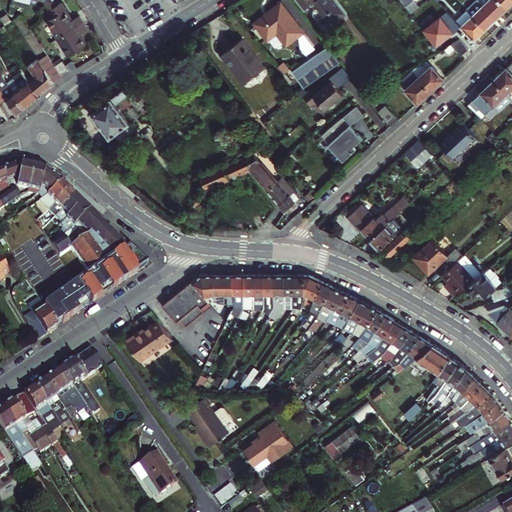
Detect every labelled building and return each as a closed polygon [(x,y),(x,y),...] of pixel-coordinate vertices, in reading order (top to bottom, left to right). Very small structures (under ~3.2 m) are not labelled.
[(59,0),(56,2),(54,0),(48,0),(47,1),(54,13),(49,16),(60,34),(85,18),(82,12),(73,17),(63,0),(59,0)] [(338,0),(300,0),(304,6),(312,1),(313,4),(313,6),(312,7),(312,9),(313,11),(314,12),(315,13),(316,15),(318,15),(321,15),(327,24),(347,11),(338,0)] [(511,8),(502,0),(482,0),(481,1),(499,19),(511,8)] [(489,29),(499,19),(481,1),(471,11),(489,29)] [(315,48),(282,2),(255,23),(268,40),(270,38),(276,47),(279,47),(285,43),(287,46),(299,36),(301,47),(306,54),(315,48)] [(416,2),(408,8),(412,14),(420,8),(416,2)] [(469,31),(477,41),(489,29),(471,11),(460,22),(469,31)] [(89,24),(85,18),(60,34),(70,51),(88,40),(81,29),(89,24)] [(268,67),(245,38),(224,53),(239,73),(237,74),(245,84),(268,67)] [(459,39),(444,50),(447,54),(453,49),(462,58),(470,50),(459,39)] [(292,72),(303,88),(340,61),(329,46),(292,72)] [(38,58),(52,80),(61,75),(60,73),(54,64),(47,52),(38,58)] [(36,96),(53,82),(52,80),(38,58),(37,57),(28,63),(32,70),(35,75),(27,82),(36,96)] [(60,73),(69,67),(64,58),(54,64),(60,73)] [(282,61),(275,66),(280,73),(288,68),(282,61)] [(511,62),(495,78),(508,93),(511,89),(511,62)] [(433,66),(420,77),(433,90),(446,79),(433,66)] [(0,72),(0,76),(1,78),(4,76),(10,72),(7,68),(0,72)] [(413,70),(408,75),(414,82),(406,89),(419,103),(433,90),(420,77),(413,70)] [(469,103),(482,117),(494,106),(500,112),(511,101),(511,96),(508,93),(495,78),(469,103)] [(369,79),(362,84),(368,92),(374,88),(369,79)] [(26,81),(19,87),(28,102),(36,96),(27,82),(26,81)] [(333,81),(315,96),(326,109),(344,94),(333,81)] [(132,92),(128,86),(91,113),(109,138),(113,135),(118,142),(136,130),(117,103),(132,92)] [(28,102),(19,87),(13,91),(23,107),(28,102)] [(0,123),(3,122),(0,116),(0,104),(8,118),(15,113),(5,97),(3,93),(0,88),(0,123)] [(23,107),(13,91),(5,97),(15,113),(23,107)] [(377,102),(373,95),(368,98),(373,105),(377,102)] [(386,105),(379,112),(387,123),(396,116),(386,105)] [(364,116),(357,107),(344,117),(322,137),(329,144),(328,146),(341,162),(355,151),(353,149),(359,143),(364,140),(358,132),(357,133),(352,126),(364,116)] [(464,122),(438,143),(450,157),(476,136),(464,122)] [(237,144),(227,132),(221,138),(230,150),(237,144)] [(432,153),(419,139),(406,152),(419,166),(432,153)] [(255,154),(248,158),(251,165),(249,166),(251,171),(252,171),(257,177),(267,170),(269,172),(272,170),(268,165),(265,168),(255,154)] [(248,158),(226,168),(232,180),(251,171),(249,166),(251,165),(248,158)] [(24,165),(5,172),(13,192),(18,189),(15,181),(22,177),(25,165),(24,165)] [(22,177),(21,184),(44,190),(48,172),(46,171),(25,165),(22,177)] [(226,168),(203,178),(208,191),(205,193),(209,196),(213,192),(211,189),(232,180),(226,168)] [(267,170),(257,177),(268,190),(281,180),(272,170),(269,172),(267,170)] [(0,173),(0,186),(4,185),(6,192),(0,194),(0,202),(2,201),(13,192),(5,172),(0,173)] [(49,192),(54,176),(50,173),(48,172),(44,190),(49,192)] [(66,186),(54,176),(49,192),(44,190),(43,193),(41,194),(46,201),(66,186)] [(284,178),(281,180),(268,190),(286,211),(287,211),(295,204),(295,203),(299,200),(294,194),(296,193),(284,178)] [(53,211),(72,192),(66,186),(46,201),(39,206),(47,216),(53,211)] [(13,192),(2,201),(8,208),(24,196),(18,189),(13,192)] [(78,198),(72,192),(53,211),(60,217),(78,198)] [(312,196),(308,192),(302,197),(306,201),(312,196)] [(209,196),(205,193),(200,200),(202,203),(209,196)] [(364,226),(373,236),(392,218),(412,200),(407,193),(387,211),(386,210),(379,217),(364,202),(349,215),(361,228),(364,226)] [(85,205),(78,198),(60,217),(67,224),(85,205)] [(295,204),(287,211),(289,213),(297,207),(295,204)] [(64,227),(72,234),(93,213),(85,205),(67,224),(64,227)] [(101,220),(93,213),(72,234),(68,238),(57,246),(65,258),(74,251),(92,277),(131,249),(128,247),(108,227),(101,220)] [(382,247),(398,232),(392,225),(395,222),(392,218),(373,236),(382,247)] [(401,229),(395,222),(392,225),(398,232),(401,229)] [(412,237),(406,230),(385,248),(392,255),(412,237)] [(465,254),(458,247),(450,254),(436,239),(417,257),(431,273),(447,257),(454,265),(465,254)] [(48,307),(61,328),(155,267),(143,258),(131,249),(92,277),(48,307)] [(454,265),(445,273),(452,281),(461,292),(470,284),(482,274),(471,261),(465,254),(454,265)] [(15,272),(5,257),(0,260),(0,284),(10,278),(9,276),(15,272)] [(489,268),(486,271),(498,284),(500,281),(489,268)] [(482,274),(470,284),(475,291),(478,289),(482,293),(485,292),(487,294),(498,284),(486,271),(482,274)] [(229,306),(236,306),(237,277),(204,276),(199,281),(195,284),(208,300),(219,296),(226,296),(226,299),(229,299),(229,306)] [(246,308),(247,277),(237,277),(236,306),(236,309),(236,310),(245,310),(246,308)] [(257,309),(258,277),(247,277),(246,308),(245,310),(241,318),(249,322),(257,309)] [(267,277),(258,277),(257,309),(265,311),(266,308),(267,277)] [(276,309),(277,277),(267,277),(266,308),(265,311),(272,316),(276,309)] [(287,309),(288,278),(277,277),(276,309),(287,309)] [(296,309),(297,278),(288,278),(287,309),(296,309)] [(307,302),(308,298),(314,278),(297,278),(296,309),(296,310),(294,313),(299,317),(304,311),(304,309),(307,302)] [(318,304),(328,286),(314,278),(308,298),(318,304)] [(461,292),(452,281),(447,285),(456,295),(461,292)] [(497,299),(511,293),(511,283),(494,290),(497,299)] [(208,300),(195,284),(167,307),(181,325),(185,321),(190,329),(208,315),(205,311),(213,305),(208,300)] [(322,318),(337,290),(328,286),(318,304),(312,313),(306,322),(313,328),(314,327),(322,318)] [(345,295),(337,290),(322,318),(314,327),(320,332),(329,322),(345,295)] [(337,326),(354,299),(345,295),(329,322),(337,326)] [(41,341),(61,328),(48,307),(43,299),(31,307),(38,317),(30,322),(41,341)] [(339,327),(346,332),(363,303),(354,299),(337,326),(339,327)] [(354,336),(371,308),(363,303),(346,332),(354,336)] [(511,332),(511,308),(511,307),(508,304),(489,311),(511,332)] [(236,310),(230,307),(226,316),(231,319),(236,310)] [(354,336),(361,340),(381,313),(371,308),(354,336)] [(364,342),(370,346),(389,318),(381,313),(361,340),(353,348),(355,351),(364,342)] [(378,349),(397,323),(389,318),(370,346),(359,355),(358,356),(363,361),(370,356),(378,349)] [(174,339),(161,320),(128,343),(141,362),(174,339)] [(406,329),(397,323),(378,349),(370,356),(375,364),(380,360),(387,355),(406,329)] [(320,332),(314,327),(313,328),(311,330),(317,336),(320,332)] [(344,333),(339,327),(333,333),(338,338),(344,333)] [(414,333),(406,329),(387,355),(380,360),(385,366),(390,362),(395,359),(414,333)] [(399,362),(403,365),(422,339),(414,333),(395,359),(399,362)] [(349,341),(345,337),(333,347),(337,351),(349,341)] [(436,348),(422,339),(403,365),(407,369),(420,360),(436,348)] [(29,348),(23,340),(15,345),(20,353),(29,348)] [(370,346),(364,342),(355,351),(359,355),(370,346)] [(436,348),(420,360),(439,373),(452,359),(436,348)] [(91,351),(87,354),(98,372),(104,368),(99,362),(91,351)] [(80,384),(98,372),(87,354),(63,370),(89,407),(97,420),(104,415),(86,387),(80,384)] [(363,361),(358,356),(350,362),(355,368),(363,361)] [(395,359),(390,362),(394,368),(399,362),(395,359)] [(447,379),(460,365),(452,359),(439,373),(447,379)] [(394,368),(390,362),(385,366),(375,374),(379,380),(394,368)] [(457,386),(462,380),(470,372),(460,365),(447,379),(457,386)] [(248,378),(239,391),(247,391),(254,380),(260,373),(254,369),(248,378)] [(63,370),(59,373),(70,389),(65,392),(74,406),(81,413),(89,407),(63,370)] [(470,372),(462,380),(467,384),(463,388),(469,393),(473,389),(481,381),(474,374),(470,372)] [(59,373),(48,380),(68,410),(74,406),(65,392),(70,389),(59,373)] [(436,393),(441,386),(447,379),(439,373),(433,381),(438,385),(433,390),(436,393)] [(248,378),(242,374),(231,391),(239,391),(248,378)] [(259,384),(255,391),(260,391),(267,383),(263,379),(259,384)] [(48,380),(37,387),(64,427),(74,420),(68,410),(48,380)] [(254,380),(247,391),(255,391),(259,384),(254,380)] [(473,389),(479,395),(487,387),(481,381),(473,389)] [(441,386),(436,393),(438,395),(444,388),(441,386)] [(64,427),(37,387),(27,394),(38,411),(42,417),(53,434),(64,427)] [(387,387),(378,393),(382,399),(391,392),(387,387)] [(444,400),(454,389),(451,387),(441,397),(444,400)] [(487,387),(479,395),(482,398),(478,401),(481,405),(495,395),(487,387)] [(38,411),(27,394),(6,408),(33,450),(37,448),(38,451),(52,442),(68,465),(72,462),(53,434),(42,417),(32,423),(29,417),(38,411)] [(479,406),(484,414),(500,402),(495,395),(481,405),(479,406)] [(373,398),(356,410),(361,418),(378,406),(373,398)] [(213,406),(208,399),(188,412),(198,426),(201,431),(199,432),(210,448),(230,435),(225,428),(216,414),(211,408),(213,406)] [(484,414),(489,422),(506,411),(500,402),(484,414)] [(6,408),(0,411),(0,421),(32,470),(42,463),(33,450),(6,408)] [(222,410),(216,414),(225,428),(233,422),(226,411),(222,410)] [(489,422),(495,431),(511,420),(506,411),(489,422)] [(511,420),(495,431),(501,439),(511,431),(511,420)] [(261,437),(252,443),(242,450),(256,471),(291,446),(274,422),(258,433),(259,435),(261,437)] [(467,430),(470,435),(479,430),(486,425),(484,422),(477,427),(475,424),(467,430)] [(354,426),(334,440),(343,453),(362,439),(354,426)] [(507,449),(511,445),(511,431),(501,439),(507,449)] [(261,437),(259,435),(251,441),(252,443),(261,437)] [(334,440),(326,446),(335,458),(343,453),(334,440)] [(511,471),(511,457),(507,449),(488,460),(493,469),(496,467),(502,478),(511,471)] [(486,458),(482,452),(474,457),(478,463),(486,458)] [(157,454),(152,458),(162,473),(164,472),(169,479),(173,476),(157,454)] [(0,482),(12,475),(0,456),(0,482)] [(162,473),(152,458),(140,466),(162,497),(179,485),(173,476),(169,479),(164,472),(162,473)] [(355,463),(344,471),(354,485),(365,478),(355,463)] [(262,478),(249,486),(255,496),(268,488),(262,478)] [(433,511),(425,499),(402,511),(433,511)] [(511,511),(511,501),(500,509),(501,511),(511,511)]
